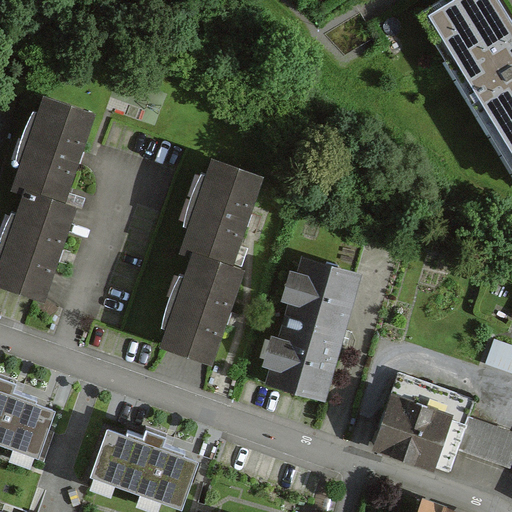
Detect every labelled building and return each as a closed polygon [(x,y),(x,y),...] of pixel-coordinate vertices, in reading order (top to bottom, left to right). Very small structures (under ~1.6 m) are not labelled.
[(511,22),(498,0),(442,0),(413,18),(511,175),(511,22)] [(16,160),(22,162),(14,184),(66,202),(99,108),(47,90),(40,111),(34,109),(16,160)] [(0,136),(10,138),(19,99),(0,94),(0,136)] [(186,221),(192,223),(184,246),(236,263),(269,170),(217,152),(210,173),(203,171),(186,221)] [(0,286),(45,301),(77,207),(25,188),(17,212),(12,210),(0,245),(0,286)] [(163,345),(215,363),(247,268),(195,250),(187,274),(182,272),(164,324),(169,326),(163,345)] [(292,301),(283,336),(273,333),(265,365),(274,368),(270,385),(329,401),(364,269),(304,254),(300,269),(293,267),(285,299),(292,301)] [(511,342),(496,337),(487,363),(511,371),(511,342)] [(478,401),(401,373),(375,445),(453,472),(462,448),(511,465),(511,429),(473,416),(478,401)] [(0,443),(40,458),(57,410),(38,403),(39,399),(16,391),(19,383),(0,376),(0,443)] [(203,456),(110,425),(93,476),(186,508),(203,456)] [(464,511),(429,500),(424,511),(464,511)]
